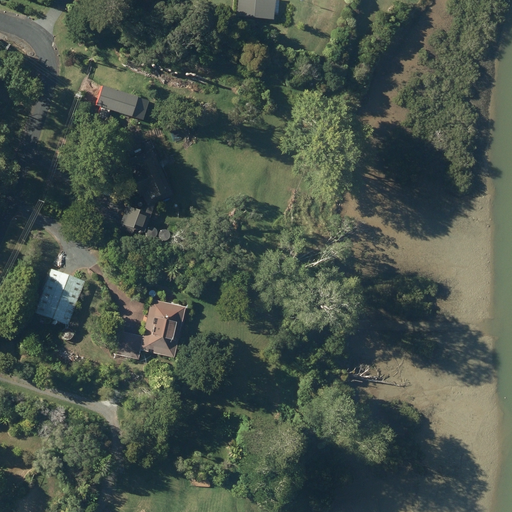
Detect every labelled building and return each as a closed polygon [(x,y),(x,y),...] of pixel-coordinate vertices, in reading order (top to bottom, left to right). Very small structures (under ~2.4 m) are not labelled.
[(246,0),(246,1),(238,0),(237,14),(270,17),(271,0),(246,0)] [(100,85),(94,105),(129,117),(135,96),(100,85)] [(127,160),(142,195),(136,210),(126,205),(119,221),(143,230),(154,202),(170,195),(151,150),(127,160)] [(49,268),(32,312),(66,325),(83,281),(49,268)] [(119,331),(114,355),(136,360),(139,350),(172,358),(183,307),(150,300),(142,336),(119,331)]
